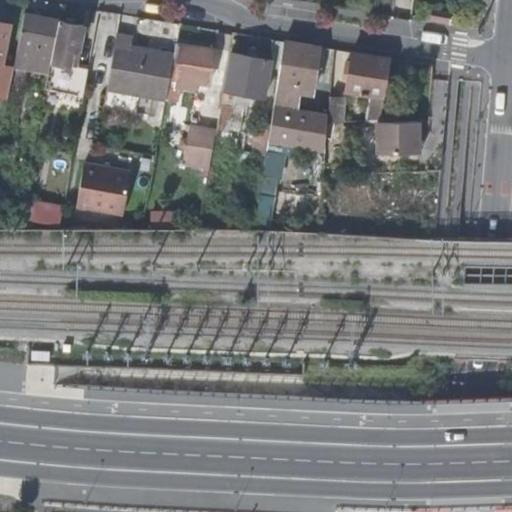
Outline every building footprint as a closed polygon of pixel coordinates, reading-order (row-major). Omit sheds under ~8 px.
[(26,14),(20,44),(54,51),(60,21),(26,14)] [(54,51),(46,88),(84,96),(89,68),(77,65),(83,25),(60,21),(54,51)] [(0,63),(2,64),(10,24),(0,22),(0,63)] [(107,88),(167,100),(175,54),(159,50),(158,53),(131,48),(133,37),(117,34),(107,88)] [(322,47),(286,41),(279,83),(316,88),(322,47)] [(175,54),(167,100),(179,102),(182,80),(210,85),(215,51),(177,44),(175,54)] [(273,61),(233,53),(225,89),(241,92),(240,98),(249,100),(250,94),(267,97),(273,61)] [(373,95),(369,122),(378,122),(381,122),(383,107),(391,59),(353,53),(347,91),(373,95)] [(331,97),(329,122),(344,122),(347,98),(331,97)] [(223,101),(218,128),(231,131),(236,104),(223,101)] [(381,122),(398,122),(398,107),(383,107),(381,122)] [(275,108),(273,123),(298,126),(299,111),(275,108)] [(420,153),(421,122),(398,122),(381,122),(378,122),(378,152),(420,153)] [(253,153),(267,156),(272,125),(258,123),(253,153)] [(186,156),(212,161),(217,135),(190,130),(186,156)] [(87,164),(78,210),(122,219),(130,172),(87,164)] [(37,199),(32,219),(55,225),(60,205),(37,199)]
